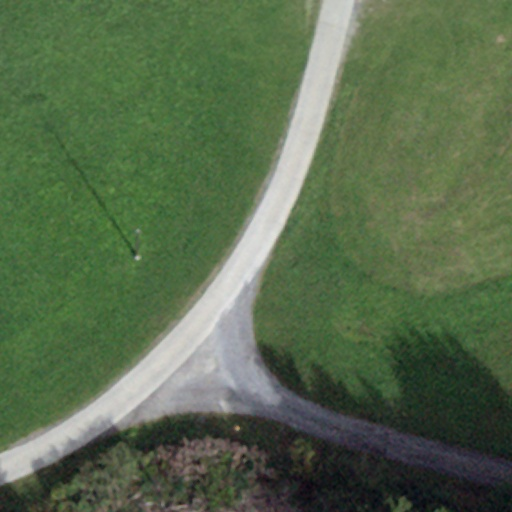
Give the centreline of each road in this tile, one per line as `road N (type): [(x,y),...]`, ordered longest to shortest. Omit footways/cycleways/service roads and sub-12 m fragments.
road 1 (unclassified): [(340,0),(295,175),(241,269),(145,387),(0,470)]
road 2 (track): [(511,502),(404,486),(358,468),(293,430),(188,340)]
